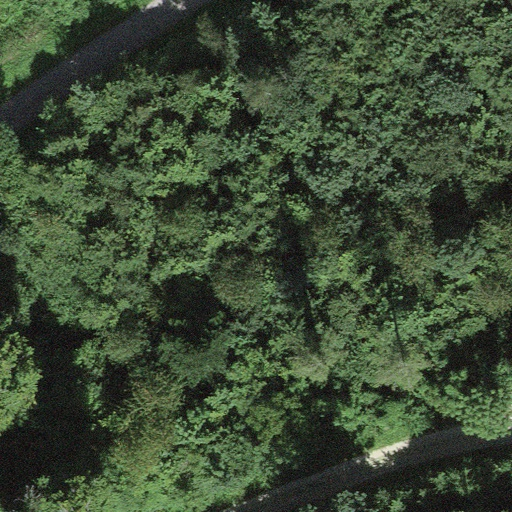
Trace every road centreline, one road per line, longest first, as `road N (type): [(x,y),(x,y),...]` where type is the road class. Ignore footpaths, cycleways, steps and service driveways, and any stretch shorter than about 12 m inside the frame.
road 1 (track): [(250,511),(375,460),(511,429)]
road 2 (track): [(0,153),(219,0)]
